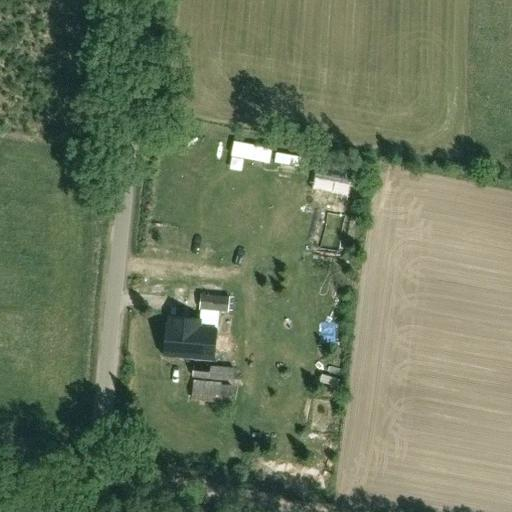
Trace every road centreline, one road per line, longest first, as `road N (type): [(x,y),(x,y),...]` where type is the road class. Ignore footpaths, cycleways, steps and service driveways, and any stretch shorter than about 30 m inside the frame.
road 1 (unclassified): [(93,511),(143,0)]
road 2 (track): [(0,452),(319,511)]
